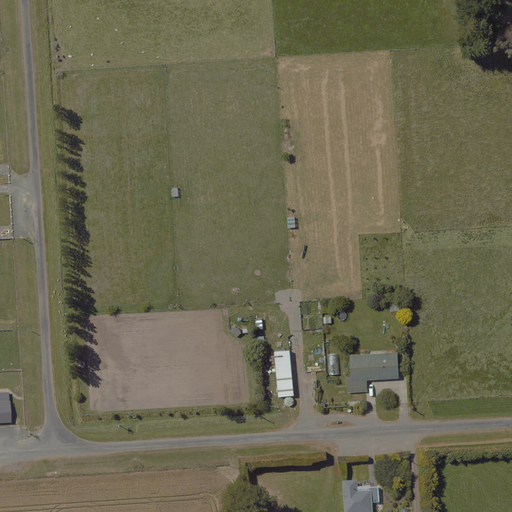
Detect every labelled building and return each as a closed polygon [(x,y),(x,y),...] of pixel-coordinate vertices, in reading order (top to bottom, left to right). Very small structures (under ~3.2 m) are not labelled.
[(318,316),(304,316),(304,332),(319,331),(318,316)] [(246,332),(238,323),(231,330),(238,338),(246,332)] [(291,350),(274,351),(278,397),(295,396),(291,350)] [(339,352),(329,353),(329,375),(339,375),(339,352)] [(397,354),(349,357),(351,378),(347,379),(348,393),(367,392),(366,380),(399,378),(397,354)] [(0,423),(8,423),(6,393),(0,393),(0,423)] [(372,511),(372,502),(380,502),(379,486),(357,487),(357,481),(342,482),(343,511),(372,511)]
